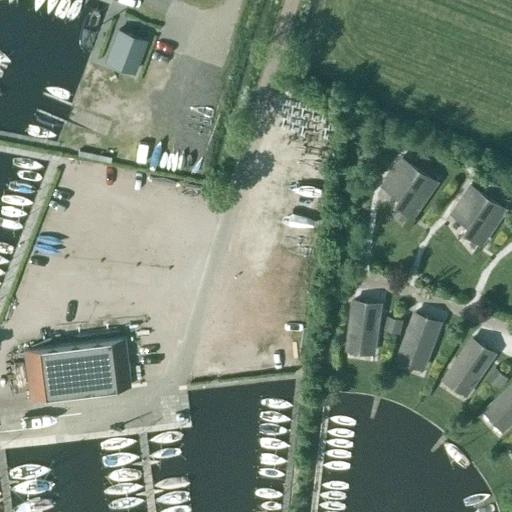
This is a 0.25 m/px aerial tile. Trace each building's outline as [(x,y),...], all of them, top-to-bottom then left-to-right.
[(177,14),(158,55),(172,61),(191,20),(177,14)] [(119,73),(131,38),(112,31),(99,66),(119,73)] [(420,167),(427,156),(421,152),(414,163),(416,164),(420,167)] [(394,203),(420,167),(416,164),(402,155),(381,185),(398,197),(394,203)] [(427,156),(420,167),(421,168),(425,171),(433,160),(427,156)] [(412,215),(437,179),(421,168),(420,167),(394,203),(412,215)] [(489,194),(496,183),(491,180),(483,191),(489,194)] [(463,230),(463,231),(489,194),(483,191),(471,182),(451,212),(467,224),(463,230)] [(496,183),(489,194),(494,198),(502,187),(496,183)] [(481,243),(506,206),(494,198),(489,194),(463,231),(481,243)] [(371,351),(373,351),(379,302),(378,302),(378,303),(354,300),(354,299),(353,299),(347,341),(349,341),(349,340),(372,350),(371,351)] [(421,366),(422,367),(439,320),(438,320),(438,321),(415,313),(416,312),(414,311),(400,351),(401,352),(401,350),(421,365),(421,366)] [(395,317),(387,315),(384,329),(391,330),(395,317)] [(402,318),(395,317),(391,330),(398,332),(402,318)] [(23,349),(29,397),(129,385),(123,336),(23,349)] [(464,392),(466,393),(493,352),(492,351),(492,352),(472,339),(473,338),(472,337),(448,372),(449,373),(449,372),(465,391),(464,392)] [(501,371),(495,366),(486,377),(492,382),(501,371)] [(507,376),(501,371),(492,382),(498,387),(507,376)] [(502,428),(503,428),(511,419),(511,383),(490,404),(491,405),(503,427),(502,428)]
